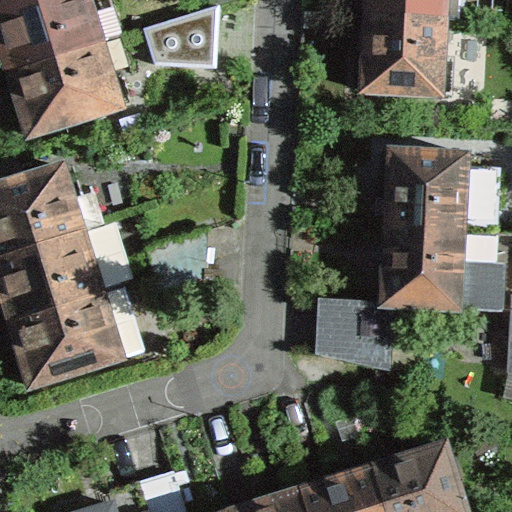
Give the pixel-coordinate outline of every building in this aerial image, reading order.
[(100,42),(87,0),(13,0),(0,4),(0,40),(9,70),(100,42)] [(443,16),(443,0),(369,0),(368,13),(443,16)] [(439,93),(443,16),(368,13),(364,89),(439,93)] [(29,134),(120,106),(100,42),(9,70),(29,134)] [(15,149),(0,153),(0,255),(82,230),(62,165),(24,177),(15,149)] [(385,227),(387,227),(488,232),(489,207),(498,208),(500,168),(468,166),(468,153),(389,149),(385,227)] [(123,286),(103,223),(82,230),(0,255),(0,287),(10,320),(123,286)] [(387,227),(383,304),(503,310),(505,262),(496,262),(497,232),(488,232),(387,227)] [(207,229),(148,248),(156,275),(206,260),(206,258),(207,229)] [(156,308),(204,293),(206,260),(156,275),(146,278),(156,308)] [(31,385),(143,350),(123,286),(10,320),(31,385)] [(369,302),(324,299),(321,352),(386,367),(389,313),(379,312),(369,302)] [(466,511),(445,444),(372,467),(386,511),(466,511)] [(307,511),(386,511),(372,467),(301,489),(307,511)] [(150,511),(229,511),(226,511),(187,511),(175,471),(141,482),(150,511)] [(150,511),(141,482),(109,492),(112,502),(79,511),(150,511)] [(229,511),(307,511),(301,489),(229,511)]
